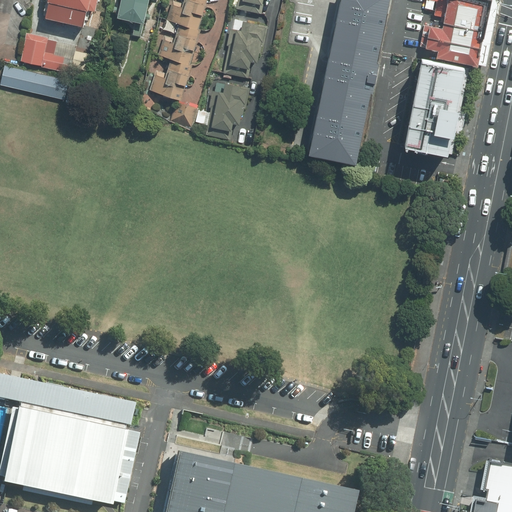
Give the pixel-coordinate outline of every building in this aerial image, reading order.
[(52,0),(49,18),(94,27),(98,0),(52,0)] [(122,0),(119,16),(146,22),(150,0),(122,0)] [(186,0),(185,4),(174,1),(169,18),(182,21),(178,37),(167,34),(162,53),(175,56),(170,75),(159,72),(155,86),(183,93),(177,117),(189,120),(191,113),(216,120),(213,131),(229,135),(233,119),(240,120),(248,87),(243,85),(244,82),(227,78),(224,89),(213,86),(207,109),(202,108),(204,104),(185,99),(196,62),(193,61),(202,28),(200,26),(208,0),(186,0)] [(356,160),(388,0),(340,0),(309,151),(356,160)] [(485,0),(447,0),(442,26),(428,23),(424,46),(438,49),(436,58),(474,65),(485,0)] [(230,44),(225,72),(232,73),(234,64),(252,68),(254,61),(262,63),(270,23),(234,15),(228,44),(230,44)] [(28,33),(22,59),(71,71),(72,66),(76,50),(77,45),(28,33)] [(76,50),(72,66),(91,70),(95,54),(76,50)] [(454,152),(470,66),(424,58),(408,143),(454,152)] [(7,63),(3,83),(65,97),(69,78),(7,63)] [(120,511),(147,398),(0,363),(0,402),(13,406),(0,460),(0,487),(105,511),(120,511)] [(352,511),(357,489),(183,453),(170,511),(352,511)] [(511,511),(511,463),(490,459),(485,487),(488,487),(486,499),(475,497),(473,511),(479,511),(511,511)]
